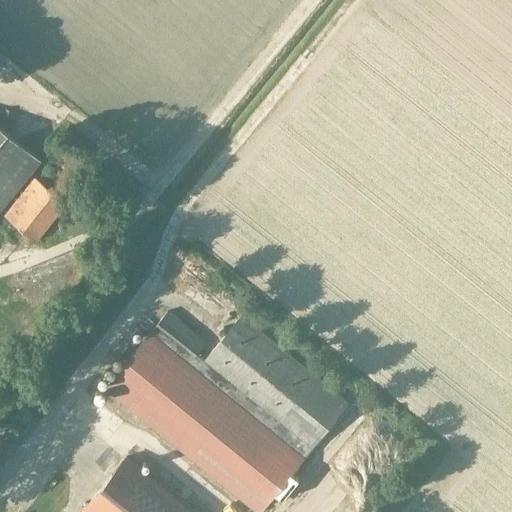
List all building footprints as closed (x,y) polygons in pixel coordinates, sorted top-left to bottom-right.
[(0,209),(40,160),(0,127),(0,209)] [(35,241),(66,203),(35,178),(4,216),(35,241)] [(279,426),(202,364),(203,363),(195,356),(206,342),(168,312),(143,343),(106,388),(258,511),(260,511),(311,451),(280,425),(279,426)] [(203,363),(202,364),(279,426),(280,425),(318,378),(242,315),(203,363)] [(12,443),(22,431),(13,422),(2,435),(12,443)] [(192,511),(126,457),(82,511),(192,511)]
